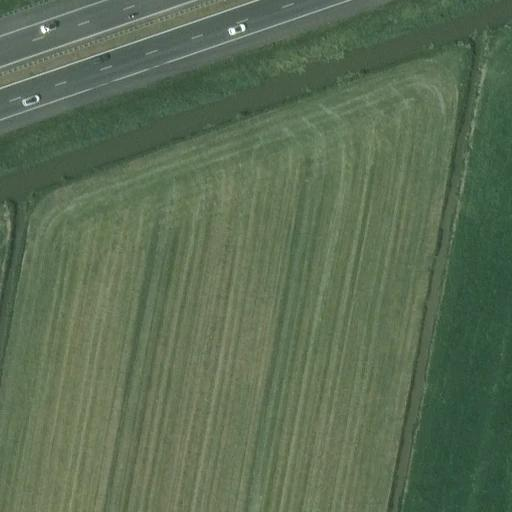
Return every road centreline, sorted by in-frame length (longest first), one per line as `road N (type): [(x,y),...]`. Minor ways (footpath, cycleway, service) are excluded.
road 1 (motorway): [(0,103),(301,0)]
road 2 (motorway): [(146,0),(0,50)]
